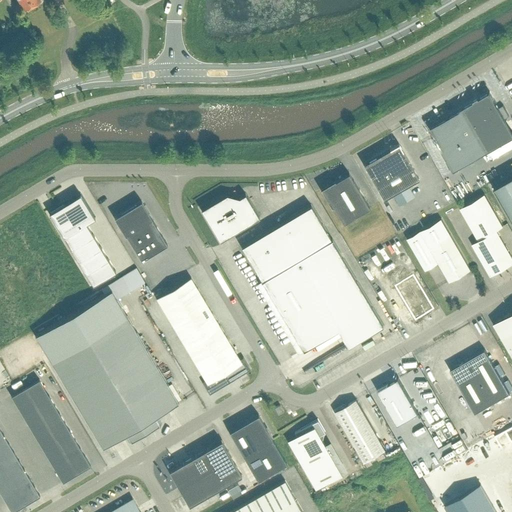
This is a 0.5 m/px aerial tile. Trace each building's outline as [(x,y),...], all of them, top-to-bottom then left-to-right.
[(17,0),(23,9),(24,9),(25,10),(31,6),(30,5),(38,0),(17,0)] [(511,135),(511,129),(489,90),(479,96),(478,95),(473,98),(474,100),(428,126),(448,161),(483,141),(488,149),(511,135)] [(389,148),(363,163),(383,198),(418,177),(402,149),(398,142),(389,147),(389,148)] [(322,187),(343,222),(369,206),(348,172),(322,187)] [(511,175),(494,186),(511,217),(511,175)] [(219,240),(259,216),(245,192),(238,196),(236,195),(236,194),(232,193),(232,194),(226,192),(200,208),(219,240)] [(85,272),(92,284),(115,270),(108,258),(101,246),(86,222),(94,217),(80,193),(49,212),(63,236),(78,260),(85,272)] [(472,243),(490,275),(511,262),(511,255),(497,229),(503,225),(485,193),(460,207),(478,239),(472,243)] [(167,243),(140,200),(115,216),(141,259),(167,243)] [(310,204),(239,247),(302,349),(336,328),(347,346),(383,325),(310,204)] [(470,269),(450,233),(441,218),(407,237),(425,269),(438,262),(449,281),(470,269)] [(136,267),(101,288),(104,293),(111,288),(116,297),(144,280),(136,267)] [(412,320),(433,307),(412,275),(392,288),(412,320)] [(190,276),(173,286),(181,299),(198,289),(190,276)] [(173,286),(156,296),(164,309),(181,299),(173,286)] [(104,293),(63,317),(135,437),(159,423),(154,415),(178,401),(116,297),(111,288),(104,293)] [(198,289),(181,299),(188,311),(195,323),(213,313),(198,289)] [(181,299),(164,309),(171,321),(188,311),(181,299)] [(511,354),(511,310),(493,322),(511,354)] [(188,311),(171,321),(178,334),(195,323),(188,311)] [(213,313),(195,323),(203,336),(220,325),(213,313)] [(63,317),(35,334),(102,447),(126,432),(131,440),(135,437),(63,317)] [(195,323),(178,334),(186,346),(203,336),(195,323)] [(220,325),(203,336),(210,348),(227,338),(220,325)] [(203,336),(186,346),(205,379),(202,381),(209,393),(225,383),(225,382),(229,380),(225,372),(210,348),(203,336)] [(227,338),(210,348),(225,372),(242,362),(240,358),(227,338)] [(509,391),(484,348),(467,358),(449,368),(460,385),(474,411),(509,391)] [(242,362),(225,372),(229,380),(233,377),(234,378),(250,368),(242,356),(240,358),(242,362)] [(418,411),(398,377),(377,389),(397,423),(418,411)] [(39,378),(11,395),(62,481),(90,464),(39,378)] [(364,461),(385,449),(356,398),(345,405),(342,404),(334,409),(364,461)] [(279,404),(274,407),(278,413),(283,410),(279,404)] [(258,413),(243,422),(257,446),(272,438),(258,413)] [(287,440),(315,488),(341,472),(319,434),(324,431),(317,418),(294,431),(296,434),(287,440)] [(447,430),(453,433),(457,426),(444,421),(439,432),(445,434),(447,430)] [(243,422),(229,430),(243,454),(257,446),(243,422)] [(0,428),(0,491),(11,511),(39,494),(0,428)] [(411,438),(416,447),(421,445),(416,435),(411,438)] [(421,442),(428,448),(433,442),(425,436),(421,442)] [(257,446),(243,454),(257,479),(286,462),(272,438),(257,446)] [(449,467),(450,470),(495,446),(491,438),(432,470),(443,492),(446,490),(437,473),(449,467)] [(168,469),(189,504),(241,474),(221,439),(168,469)] [(418,449),(422,457),(427,455),(423,447),(418,449)] [(428,468),(433,466),(429,458),(425,460),(428,468)] [(385,463),(365,474),(385,509),(403,499),(385,463)] [(303,511),(284,479),(227,511),(303,511)] [(497,511),(481,484),(445,505),(449,511),(497,511)] [(106,511),(140,511),(132,497),(106,511)]
